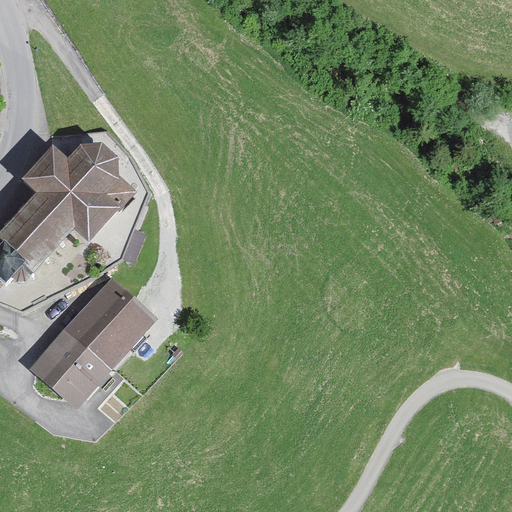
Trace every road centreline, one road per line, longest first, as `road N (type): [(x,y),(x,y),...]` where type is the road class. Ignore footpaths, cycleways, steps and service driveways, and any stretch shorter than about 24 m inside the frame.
road 1 (track): [(292,0),(351,45),(511,126)]
road 2 (residential): [(349,511),(367,493),(415,397),(450,378),(495,384),(511,396)]
road 3 (unclassified): [(0,183),(21,127),(1,0)]
